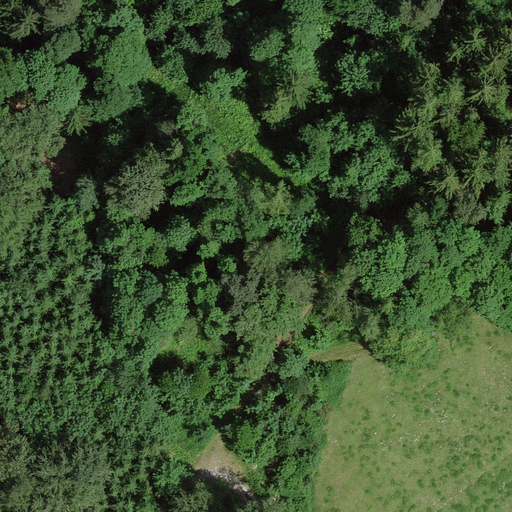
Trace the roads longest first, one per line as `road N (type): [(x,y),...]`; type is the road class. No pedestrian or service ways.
road 1 (track): [(204,465),(259,384),(327,354),(412,342)]
road 2 (track): [(263,511),(204,465),(167,511)]
